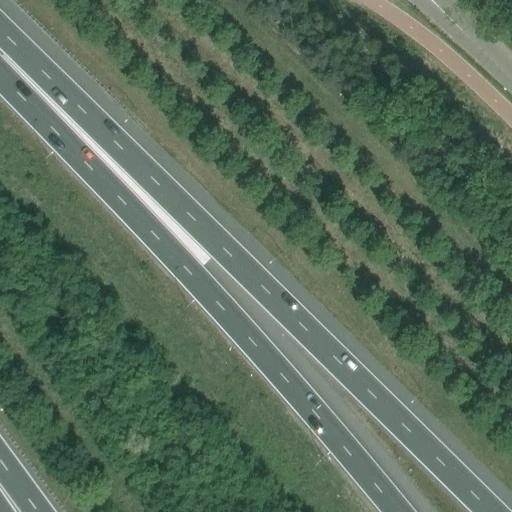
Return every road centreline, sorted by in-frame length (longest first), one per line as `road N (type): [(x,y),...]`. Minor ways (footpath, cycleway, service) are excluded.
road 1 (motorway): [(478,511),(0,21)]
road 2 (motorway): [(393,511),(0,67)]
